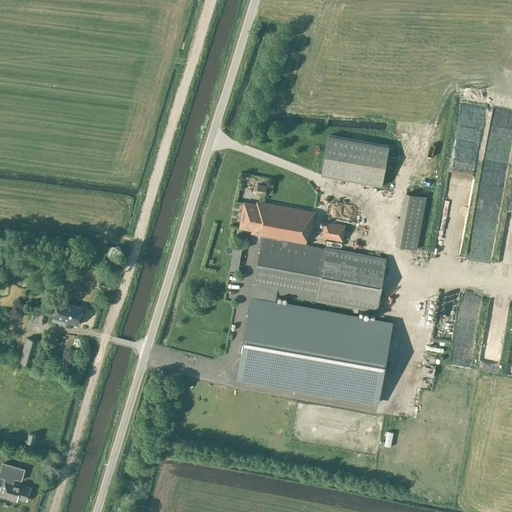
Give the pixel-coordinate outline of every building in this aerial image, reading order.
[(328,136),(321,176),(381,188),(389,148),(328,136)] [(499,252),(505,195),(502,195),(505,164),(481,161),(470,258),(486,260),(487,251),(499,252)] [(267,186),(258,185),(256,194),(265,195),(267,186)] [(426,198),(409,195),(399,249),(417,252),(426,198)] [(278,238),(307,243),(308,235),(311,236),(315,212),(257,201),(256,205),(245,203),(240,229),(252,231),(251,234),(261,236),(236,378),(378,404),(393,320),(276,300),(277,293),(377,311),(387,257),(325,246),(324,247),(278,239),(278,238)] [(322,237),(343,241),(346,225),(325,221),(322,237)] [(238,272),(242,249),(234,247),(230,271),(238,272)] [(490,296),(479,360),(496,363),(507,299),(490,296)] [(59,300),(53,318),(52,321),(64,325),(65,322),(78,326),(83,307),(59,300)] [(442,336),(444,328),(435,325),(433,334),(442,336)] [(451,329),(448,336),(460,340),(462,332),(451,329)] [(20,361),(33,365),(39,341),(27,337),(20,361)] [(433,374),(435,363),(424,361),(422,372),(433,374)] [(17,498),(25,501),(29,488),(5,482),(1,496),(16,500),(17,498)]
